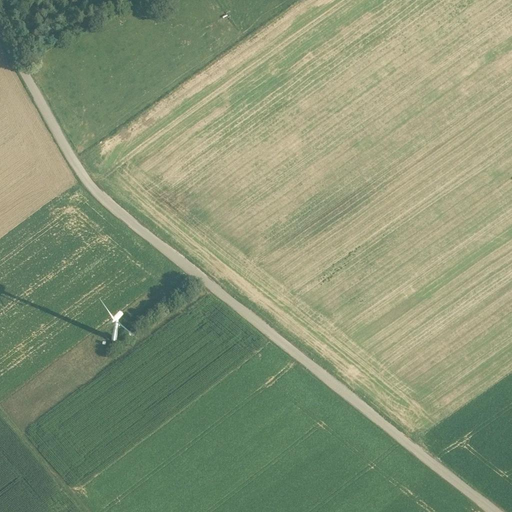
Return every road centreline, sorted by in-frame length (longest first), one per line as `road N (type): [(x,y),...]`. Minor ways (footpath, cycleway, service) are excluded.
road 1 (unclassified): [(496,511),(97,193),(0,23)]
road 2 (track): [(86,511),(0,409)]
